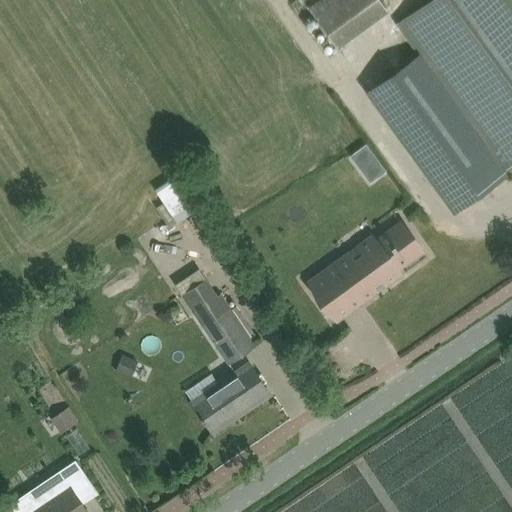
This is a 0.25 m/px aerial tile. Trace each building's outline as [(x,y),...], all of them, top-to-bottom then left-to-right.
[(511,0),(427,0),(396,23),(431,72),(488,152),(462,170),(477,191),(503,172),(511,165),(511,0)] [(365,144),(351,155),(357,163),(371,152),(365,144)] [(175,212),(200,198),(191,184),(167,198),(175,212)] [(350,253),(311,280),(336,317),(376,289),(374,286),(383,279),(385,282),(397,273),(394,269),(421,251),(401,223),(375,241),(372,237),(359,247),(362,251),(353,258),(350,253)] [(457,243),(391,293),(412,321),(488,263),(491,266),(507,254),(499,244),(506,239),(494,223),(461,248),(457,243)] [(198,264),(214,258),(210,249),(195,255),(198,264)] [(205,277),(182,293),(200,320),(217,346),(228,362),(255,344),(244,328),(221,293),(217,295),(205,277)] [(123,353),(115,370),(126,375),(133,358),(123,353)] [(213,432),(214,431),(235,416),(270,393),(249,362),(192,401),(201,415),(200,416),(202,419),(203,418),(213,432)] [(69,406),(56,414),(66,428),(78,420),(79,419),(69,405),(69,406)] [(88,511),(79,498),(60,471),(44,482),(53,496),(29,511),(88,511)]
